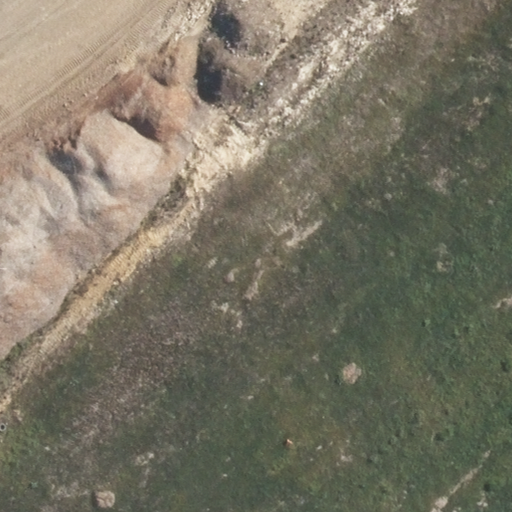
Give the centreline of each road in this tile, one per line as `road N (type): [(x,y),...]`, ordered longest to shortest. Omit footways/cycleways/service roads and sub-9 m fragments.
road 1 (unknown): [(511,449),(134,4)]
road 2 (unknown): [(139,0),(0,113)]
